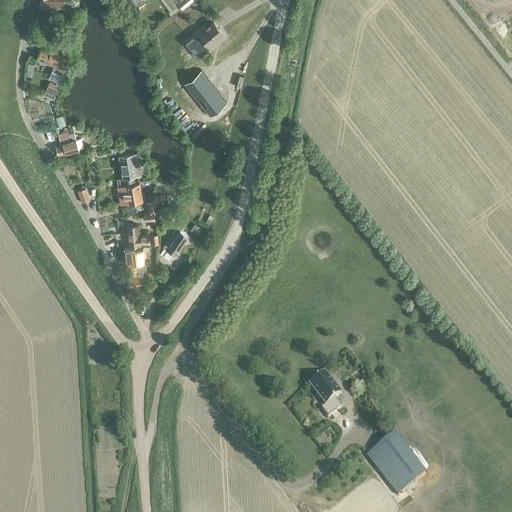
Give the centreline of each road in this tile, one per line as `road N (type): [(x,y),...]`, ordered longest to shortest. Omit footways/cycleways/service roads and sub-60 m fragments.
road 1 (residential): [(152,348),(22,107),(30,0)]
road 2 (tertiary): [(226,250),(239,222),(284,0)]
road 3 (tertiary): [(0,165),(109,327),(142,362)]
road 4 (residential): [(141,452),(162,375),(226,250)]
road 5 (tertiary): [(152,348),(226,250)]
